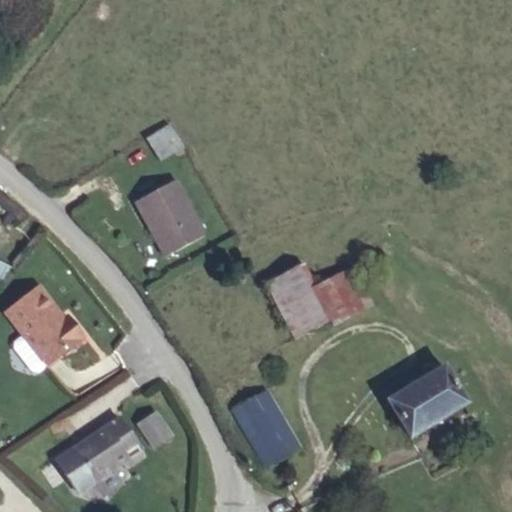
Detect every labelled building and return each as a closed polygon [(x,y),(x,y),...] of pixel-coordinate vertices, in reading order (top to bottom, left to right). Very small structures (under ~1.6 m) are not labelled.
[(182,148),(169,125),(146,140),(160,162),(182,148)] [(135,203),(165,258),(205,236),(175,181),(135,203)] [(0,283),(11,269),(0,262),(0,283)] [(295,340),(332,321),(316,289),(303,265),(266,284),(295,340)] [(353,270),(316,289),(332,321),(334,324),(371,305),(353,270)] [(38,287),(5,313),(23,336),(14,343),(13,349),(31,372),(37,372),(46,365),(47,366),(83,338),(67,317),(63,320),(38,287)] [(444,367),(387,401),(410,438),(466,404),(444,367)] [(232,412),(264,467),(299,447),(267,392),(232,412)] [(137,424),(154,450),(172,438),(155,412),(137,424)] [(118,419),(55,460),(77,493),(122,463),(126,461),(130,466),(143,457),(118,419)]
